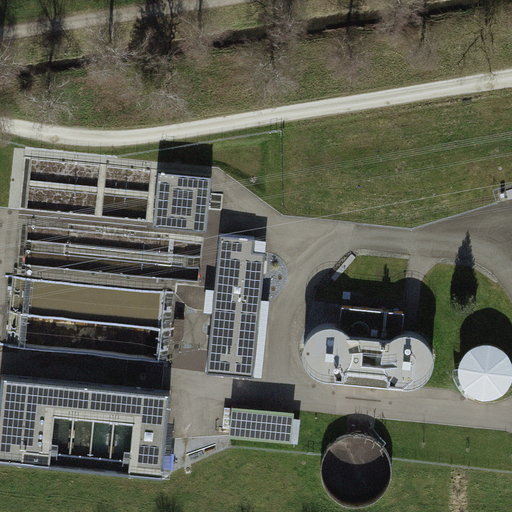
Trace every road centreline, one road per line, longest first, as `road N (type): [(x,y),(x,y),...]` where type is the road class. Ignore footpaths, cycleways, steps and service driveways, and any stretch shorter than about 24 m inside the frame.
road 1 (track): [(0,124),(107,142),(511,80)]
road 2 (track): [(0,33),(214,0)]
